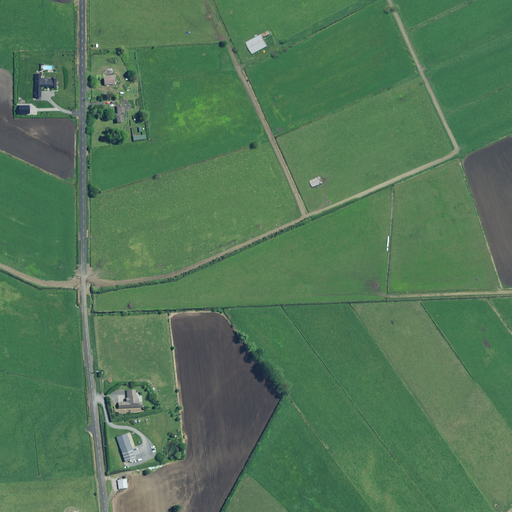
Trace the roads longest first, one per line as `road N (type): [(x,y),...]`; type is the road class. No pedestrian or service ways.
road 1 (unclassified): [(105,511),(84,312),(82,0)]
road 2 (track): [(511,289),(392,296)]
